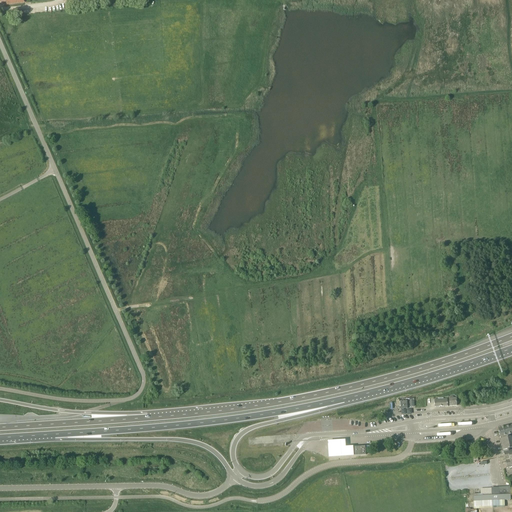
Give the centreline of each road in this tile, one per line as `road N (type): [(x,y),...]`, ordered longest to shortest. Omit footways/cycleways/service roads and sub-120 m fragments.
road 1 (trunk): [(511,336),(328,392),(147,418)]
road 2 (trunk): [(54,434),(213,421),(344,398)]
road 3 (unclassified): [(143,374),(55,169)]
road 4 (trunk): [(54,434),(194,442),(234,477)]
road 5 (unclassified): [(258,501),(324,466),(400,457),(411,432)]
road 6 (trunk): [(344,398),(511,348)]
road 7 (trunk): [(241,471),(232,452),(245,430),(344,398)]
road 8 (trunk): [(147,418),(0,400)]
road 9 (trunk): [(147,418),(0,427)]
road 10 (unclassified): [(55,169),(0,43)]
road 11 (tertiary): [(234,477),(197,496),(116,486)]
